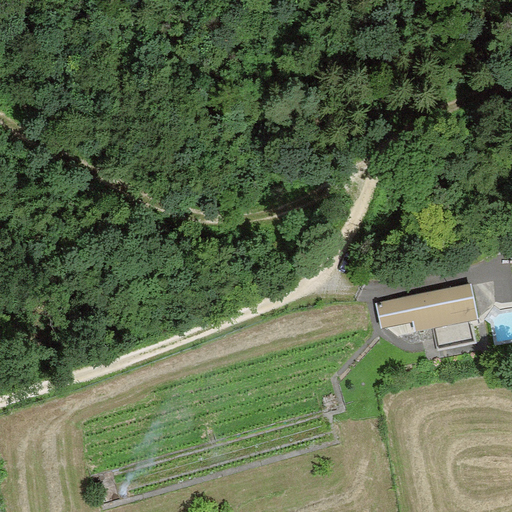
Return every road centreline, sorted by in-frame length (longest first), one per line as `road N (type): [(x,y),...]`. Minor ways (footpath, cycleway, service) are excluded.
road 1 (track): [(370,165),(262,218),(190,217),(0,117)]
road 2 (track): [(0,399),(154,349),(318,279)]
road 3 (track): [(318,279),(389,139),(511,82)]
